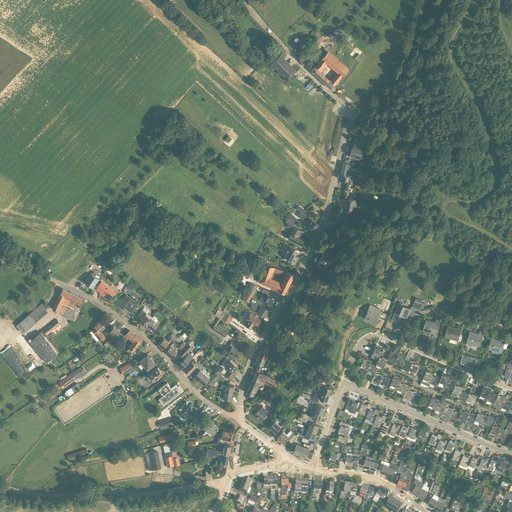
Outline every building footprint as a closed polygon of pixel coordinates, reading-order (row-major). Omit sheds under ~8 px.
[(314,38),(319,33),(315,29),(310,34),(314,38)] [(319,55),(322,58),(311,71),(331,89),(348,69),(327,51),(324,49),(319,55)] [(295,70),(281,55),(271,63),(286,79),(295,70)] [(369,147),(372,133),(374,128),(370,127),(367,135),(362,134),(359,144),(369,147)] [(357,149),(358,145),(354,144),(353,148),(352,147),(350,155),(354,156),(353,158),(360,160),(363,149),(359,148),(359,149),(357,149)] [(341,174),(353,177),(353,174),(355,169),(353,169),(351,173),(348,173),(351,161),(347,160),(346,163),(343,163),(341,174)] [(352,179),(353,177),(341,174),(340,179),(344,180),(343,183),(347,184),(345,190),(352,192),(353,188),(351,187),(353,179),(352,179)] [(268,203),(273,198),(265,191),(261,196),(268,203)] [(355,207),(357,201),(348,199),(345,213),(349,214),(351,206),(355,207)] [(315,230),(317,227),(316,227),(318,223),(307,216),(308,215),(304,213),(306,211),(297,205),(295,209),(300,212),(299,215),(304,218),(303,219),(309,223),(307,226),(315,230)] [(111,231),(103,225),(101,229),(109,234),(111,231)] [(344,242),(349,230),(342,226),(336,239),(344,242)] [(302,236),(304,232),(294,228),(293,229),(289,239),(294,242),(301,245),(304,240),(300,238),(302,236)] [(294,265),(298,257),(294,255),(296,253),(292,251),(293,249),(284,244),(281,250),(286,253),(284,256),(288,258),(287,259),(291,261),(290,263),(294,265)] [(325,270),(331,257),(323,254),(317,266),(325,270)] [(294,275),(265,264),(259,282),(285,293),(294,275)] [(93,287),(99,279),(91,273),(87,277),(84,282),(93,287)] [(395,279),(389,275),(386,278),(392,283),(395,279)] [(326,288),(328,283),(317,278),(313,285),(312,284),(309,289),(318,293),(321,286),(326,288)] [(113,295),(115,292),(101,282),(97,289),(108,297),(111,294),(113,295)] [(248,290),(254,293),(258,286),(251,283),(247,290),(248,290)] [(48,298),(51,291),(44,289),(41,295),(48,298)] [(82,298),(63,289),(61,293),(60,293),(53,309),(63,313),(62,316),(71,320),(75,311),(66,307),(69,302),(78,307),(82,298)] [(271,305),(275,298),(268,295),(269,292),(263,289),(261,291),(265,294),(264,296),(266,298),(264,301),(271,305)] [(249,303),(254,293),(248,290),(247,290),(242,299),(249,303)] [(136,304),(129,299),(130,297),(126,295),(123,300),(120,298),(116,303),(123,308),(123,307),(130,313),(136,304)] [(265,316),(268,310),(262,306),(263,303),(252,297),(250,300),(256,303),(255,305),(255,308),(259,309),(257,312),(265,316)] [(314,304),(315,302),(312,301),(305,297),(301,305),(300,305),(297,311),(303,314),(306,308),(308,309),(311,303),(314,304)] [(423,307),(424,305),(415,301),(413,307),(419,309),(423,307)] [(45,302),(16,324),(22,332),(49,312),(46,309),(48,307),(45,302)] [(397,321),(398,319),(402,321),(404,315),(407,317),(411,309),(403,305),(403,304),(403,303),(400,302),(399,302),(398,303),(393,317),(392,319),(397,321)] [(375,323),(380,311),(381,309),(371,304),(365,318),(375,323)] [(146,326),(152,319),(145,314),(146,313),(142,310),(138,316),(141,318),(139,321),(146,326)] [(221,315),(230,320),(232,317),(222,312),(221,315)] [(256,326),(260,320),(250,313),(246,320),(248,321),(245,325),(250,329),(253,324),(256,326)] [(228,323),(230,320),(221,315),(219,318),(228,323)] [(44,337),(60,324),(56,319),(41,332),(40,332),(29,341),(45,362),(57,352),(44,337)] [(152,319),(146,326),(153,331),(158,324),(152,319)] [(437,333),(440,320),(436,319),(435,323),(434,323),(434,322),(426,319),(423,331),(433,333),(432,337),(437,338),(438,333),(437,333)] [(100,341),(105,337),(102,334),(105,332),(102,329),(105,326),(99,321),(95,327),(92,331),(96,334),(95,335),(100,341)] [(292,325),(288,322),(286,325),(287,326),(284,329),(290,334),(292,331),(295,333),(301,327),(295,322),(292,325)] [(225,337),(227,334),(214,325),(212,328),(225,337)] [(458,340),(462,326),(458,325),(457,329),(455,329),(456,328),(448,326),(445,337),(458,340)] [(116,336),(120,331),(113,326),(110,331),(116,336)] [(247,336),(236,328),(234,332),(236,334),(237,333),(237,334),(235,337),(243,342),(247,336)] [(142,339),(129,330),(121,339),(123,341),(128,336),(134,341),(129,348),(127,351),(131,354),(133,351),(134,351),(142,339)] [(482,337),(484,332),(480,331),(479,335),(477,335),(477,334),(470,332),(468,337),(467,336),(465,342),(467,342),(467,343),(480,346),(481,341),(482,341),(482,340),(482,339),(483,338),(482,337)] [(202,337),(196,332),(193,336),(199,341),(202,337)] [(177,337),(173,333),(166,340),(164,338),(158,344),(163,348),(168,342),(169,343),(172,340),(173,342),(178,337),(177,337)] [(118,340),(115,337),(114,338),(112,337),(111,338),(104,344),(106,348),(114,342),(118,340)] [(178,337),(173,342),(164,351),(169,356),(169,355),(172,358),(176,354),(177,352),(178,350),(175,348),(175,349),(174,348),(176,345),(177,346),(177,347),(180,349),(186,343),(183,340),(182,341),(178,337)] [(501,352),(505,338),(502,337),(500,341),(499,341),(499,340),(491,338),(488,349),(492,350),(491,352),(498,354),(498,352),(501,352)] [(236,357),(240,350),(236,348),(237,345),(232,342),(228,347),(230,348),(228,352),(230,353),(228,355),(233,358),(234,356),(236,357)] [(188,353),(193,347),(189,344),(179,354),(182,357),(187,352),(188,353)] [(379,358),(381,353),(383,349),(376,345),(371,356),(376,358),(377,357),(379,358)] [(265,356),(269,358),(267,356),(270,351),(263,347),(258,356),(264,359),(265,356)] [(395,361),(399,352),(392,349),(388,357),(387,359),(392,362),(393,360),(395,361)] [(403,365),(406,358),(407,355),(399,352),(395,361),(395,363),(400,365),(400,363),(403,365)] [(384,366),(386,363),(387,359),(388,357),(383,355),(384,354),(381,353),(379,358),(379,359),(377,364),(379,365),(381,366),(382,364),(384,366)] [(475,364),(477,360),(477,358),(463,354),(461,360),(469,362),(468,363),(474,366),(475,364)] [(148,355),(142,359),(144,361),(143,362),(146,366),(147,366),(149,368),(154,364),(154,363),(155,363),(150,357),(149,357),(148,355)] [(182,368),(192,357),(191,355),(188,359),(185,357),(178,364),(182,368)] [(267,360),(269,358),(265,356),(264,359),(258,356),(255,362),(262,365),(264,360),(267,362),(267,360)] [(371,362),(372,360),(367,358),(367,357),(365,356),(360,368),(365,370),(366,368),(368,369),(371,362)] [(409,370),(413,360),(413,361),(406,358),(403,365),(401,369),(406,371),(406,369),(409,370)] [(191,374),(197,367),(196,367),(199,364),(194,359),(184,370),(188,374),(189,373),(191,374)] [(199,380),(205,374),(202,371),(203,369),(205,368),(203,366),(207,361),(205,359),(202,362),(195,370),(197,372),(194,376),(199,380)] [(229,369),(227,371),(233,377),(236,374),(233,372),(238,366),(230,360),(225,366),(229,369)] [(413,360),(409,370),(408,372),(413,374),(414,373),(416,374),(420,365),(415,362),(416,361),(413,360)] [(124,374),(134,367),(131,362),(120,368),(124,374)] [(377,364),(371,362),(368,369),(367,372),(372,374),(372,373),(375,374),(376,371),(379,365),(377,364)] [(302,363),(293,368),(296,372),(305,368),(302,363)] [(67,377),(67,376),(62,380),(58,382),(61,386),(69,380),(70,381),(75,378),(76,379),(86,371),(82,366),(67,377)] [(150,383),(162,374),(157,367),(145,376),(150,383)] [(432,378),(434,373),(434,372),(427,369),(425,375),(432,378)] [(227,371),(224,374),(231,380),(233,377),(227,371)] [(260,380),(262,374),(256,371),(252,380),(257,383),(258,379),(260,380)] [(379,384),(383,375),(378,373),(378,372),(376,371),(375,374),(371,382),(376,384),(377,383),(379,384)] [(439,381),(443,373),(442,373),(441,377),(436,375),(436,374),(434,373),(432,378),(439,381)] [(447,385),(450,376),(443,373),(439,381),(438,383),(444,385),(444,384),(447,385)] [(205,374),(199,380),(203,385),(210,378),(205,374)] [(257,383),(252,380),(247,392),(252,394),(254,390),(255,391),(258,383),(261,384),(262,381),(264,381),(273,386),(277,383),(268,377),(262,374),(260,380),(258,379),(257,383)] [(383,375),(379,384),(378,385),(383,388),(384,386),(387,387),(391,378),(383,375)] [(439,381),(432,378),(425,375),(421,383),(433,388),(434,387),(437,388),(438,383),(439,381)] [(454,388),(457,382),(457,381),(458,379),(453,377),(453,376),(451,375),(450,376),(447,385),(446,387),(451,389),(452,387),(454,388)] [(398,389),(401,381),(401,380),(396,378),(397,377),(394,376),(389,387),(395,389),(395,388),(398,389)] [(404,393),(407,388),(408,384),(401,381),(398,389),(396,391),(402,394),(402,392),(404,393)] [(70,395),(81,386),(77,382),(67,390),(70,395)] [(170,398),(179,392),(174,385),(170,387),(167,382),(157,389),(161,394),(162,393),(167,400),(169,398),(170,398)] [(459,396),(462,390),(463,387),(458,385),(459,383),(457,382),(454,388),(451,394),(457,396),(457,395),(459,396)] [(317,390),(329,394),(331,388),(324,386),(319,384),(317,390)] [(487,399),(491,391),(492,390),(486,388),(487,387),(484,386),(479,397),(484,399),(485,398),(487,399)] [(410,401),(414,392),(409,389),(407,388),(404,393),(402,399),(407,401),(408,400),(410,401)] [(329,394),(317,390),(316,390),(314,397),(310,395),(309,398),(318,402),(319,398),(327,401),(329,394)] [(465,402),(470,391),(469,393),(462,390),(459,396),(458,400),(463,402),(463,401),(465,402)] [(118,406),(119,407),(121,406),(122,406),(123,405),(124,405),(125,404),(126,403),(126,401),(127,400),(127,399),(127,398),(126,396),(126,395),(125,394),(124,393),(123,392),(122,392),(121,392),(120,391),(118,391),(117,392),(116,392),(115,393),(114,394),(113,395),(112,396),(112,397),(112,398),(112,400),(112,401),(112,402),(113,403),(114,404),(115,405),(116,406),(117,406),(118,406)] [(470,391),(465,402),(470,404),(471,403),(473,404),(478,395),(470,391)] [(494,404),(498,394),(491,391),(487,399),(486,401),(491,404),(492,403),(494,404)] [(414,392),(410,401),(409,402),(414,404),(415,403),(418,404),(421,395),(414,392)] [(504,401),(506,398),(506,397),(506,396),(501,394),(501,393),(499,392),(498,394),(494,404),(499,406),(499,405),(502,405),(502,406),(504,401)] [(436,409),(440,400),(432,396),(428,407),(433,409),(433,408),(436,409)] [(310,409),(314,411),(322,414),(325,407),(317,404),(318,402),(309,398),(308,401),(313,403),(310,409)] [(508,412),(511,402),(511,400),(506,398),(504,401),(502,406),(502,405),(500,408),(508,412)] [(359,412),(362,403),(359,402),(358,403),(353,401),(353,402),(349,400),(344,411),(348,413),(349,410),(358,414),(359,412)] [(442,413),(446,406),(447,404),(441,402),(442,401),(440,400),(436,409),(434,411),(440,414),(440,412),(442,413)] [(190,405),(186,403),(181,410),(187,415),(189,412),(192,414),(194,411),(195,412),(197,410),(196,409),(194,407),(194,406),(192,403),(191,404),(190,405)] [(370,408),(370,409),(372,405),(368,403),(367,405),(362,403),(359,412),(367,415),(370,408)] [(449,418),(454,409),(446,406),(442,413),(441,416),(446,418),(447,417),(449,418)] [(267,412),(261,407),(259,409),(254,414),(261,420),(265,414),(267,412)] [(375,411),(370,409),(370,408),(367,415),(366,417),(374,421),(377,414),(379,411),(375,409),(375,411)] [(457,420),(461,412),(454,409),(449,418),(449,419),(454,421),(454,420),(457,421),(457,420)] [(465,422),(469,412),(462,409),(461,412),(457,420),(462,422),(463,420),(465,422)] [(474,422),(478,414),(472,412),(472,411),(470,410),(469,412),(465,422),(470,424),(471,422),(473,423),(474,422)] [(320,420),(322,414),(314,411),(312,417),(320,420)] [(482,424),(486,415),(479,412),(478,414),(474,422),(479,424),(479,423),(482,424)] [(382,417),(377,414),(374,421),(372,426),(375,427),(376,426),(378,427),(378,429),(381,430),(381,429),(384,423),(386,416),(383,415),(382,417)] [(486,415),(482,424),(487,426),(487,425),(490,426),(494,417),(487,414),(486,415)] [(161,429),(173,425),(171,418),(159,422),(161,429)] [(218,428),(211,422),(212,421),(208,418),(202,427),(205,430),(208,427),(215,432),(218,428)] [(339,430),(348,434),(351,425),(341,420),(339,424),(341,424),(339,430)] [(275,432),(280,426),(275,421),(269,427),(275,432)] [(307,429),(316,432),(318,426),(310,423),(307,429)] [(384,423),(381,429),(381,430),(380,432),(388,435),(389,433),(393,424),(393,425),(389,423),(389,425),(384,423)] [(497,437),(501,427),(496,425),(496,424),(494,423),(491,429),(489,435),(494,437),(494,436),(497,437)] [(397,436),(398,434),(402,426),(399,424),(398,426),(393,424),(389,433),(397,436)] [(408,435),(411,427),(408,426),(407,427),(402,425),(402,426),(398,434),(407,438),(408,435)] [(417,439),(418,437),(421,428),(421,429),(418,427),(417,429),(412,427),(411,427),(408,435),(417,439)] [(508,431),(506,430),(503,428),(504,428),(501,427),(497,437),(496,438),(501,440),(502,439),(504,440),(508,431)] [(421,428),(418,437),(423,439),(421,442),(424,443),(426,440),(431,430),(427,428),(426,430),(421,428)] [(313,438),(316,432),(307,429),(306,432),(303,431),(302,434),(297,432),(296,435),(298,436),(302,438),(302,437),(308,440),(309,437),(313,438)] [(227,444),(228,440),(232,441),(234,432),(223,430),(222,436),(221,439),(225,440),(224,444),(227,444)] [(350,434),(348,434),(339,430),(338,433),(340,434),(338,439),(346,443),(350,434)] [(288,440),(294,434),(292,432),(288,436),(283,431),(277,437),(283,442),(286,439),(288,440)] [(160,444),(179,438),(178,433),(156,438),(154,434),(117,447),(120,454),(158,440),(160,444)] [(437,445),(442,435),(438,433),(438,435),(433,433),(429,442),(437,445)] [(298,436),(296,435),(294,434),(288,440),(291,443),(298,436)] [(446,449),(450,440),(449,440),(449,441),(446,439),(445,441),(440,439),(442,435),(437,445),(436,448),(445,452),(446,449)] [(307,443),(308,440),(302,437),(302,438),(301,441),(304,442),(302,446),(299,454),(306,457),(311,444),(307,443)] [(454,453),(456,449),(456,448),(459,442),(455,441),(454,442),(450,440),(446,449),(450,451),(449,456),(452,457),(454,453)] [(223,448),(222,452),(229,453),(231,446),(223,444),(219,444),(219,447),(223,448)] [(299,454),(302,446),(296,444),(293,452),(299,454)] [(171,451),(172,451),(171,446),(164,448),(165,457),(167,467),(174,466),(172,459),(172,456),(171,451)] [(69,461),(88,454),(87,449),(67,455),(69,461)] [(219,451),(218,451),(217,451),(207,449),(206,456),(212,457),(213,455),(218,456),(219,451)] [(461,461),(464,454),(465,450),(462,449),(461,451),(456,449),(454,453),(452,457),(460,461),(461,461)] [(149,470),(150,470),(161,468),(157,451),(146,453),(149,470)] [(339,459),(341,453),(338,452),(337,454),(331,452),(329,460),(335,462),(336,458),(339,459)] [(227,464),(229,456),(220,454),(219,461),(220,461),(219,467),(213,466),(213,467),(209,466),(208,472),(212,473),(212,471),(225,473),(226,469),(223,468),(224,464),(227,464)] [(468,467),(469,465),(473,456),(472,456),(469,455),(468,456),(464,454),(461,461),(460,461),(460,463),(468,467)] [(172,459),(174,466),(180,465),(178,457),(177,455),(172,456),(172,459)] [(479,466),(482,457),(482,458),(478,456),(478,458),(473,456),(469,465),(475,467),(473,471),(476,472),(477,468),(478,468),(479,466)] [(487,470),(488,467),(492,458),(491,459),(488,457),(487,459),(482,457),(479,466),(487,470)] [(369,468),(372,460),(365,458),(363,466),(369,468)] [(497,468),(501,460),(497,459),(497,460),(492,458),(488,467),(493,469),(492,472),(495,473),(497,468)] [(399,467),(402,460),(399,459),(396,465),(391,463),(386,474),(392,476),(395,469),(396,466),(399,467)] [(372,460),(369,468),(376,470),(378,462),(372,460)] [(406,475),(407,471),(403,468),(406,461),(402,460),(399,467),(398,471),(402,473),(396,484),(402,487),(407,476),(406,475)] [(501,460),(497,468),(506,472),(510,462),(507,460),(506,462),(501,460)] [(391,463),(385,461),(384,461),(380,471),(386,474),(391,463)] [(407,476),(402,487),(407,489),(412,480),(413,478),(412,478),(414,473),(408,470),(408,471),(407,471),(406,475),(407,476)] [(422,488),(424,485),(418,481),(419,478),(417,477),(414,481),(417,483),(411,492),(417,495),(422,488)] [(241,485),(249,488),(251,482),(244,479),(241,485)] [(270,487),(270,479),(264,479),(264,483),(261,483),(261,491),(260,495),(263,495),(264,491),(264,490),(270,490),(270,487)] [(291,488),(291,484),(288,484),(288,479),(281,479),(281,489),(281,492),(281,497),(286,497),(285,486),(288,486),(288,489),(291,488)] [(301,494),(302,481),(295,481),(295,483),(291,484),(291,488),(291,489),(291,498),(299,499),(299,497),(300,497),(301,494)] [(302,481),(301,494),(307,494),(309,482),(302,481)] [(320,495),(322,484),(314,483),(313,494),(320,495)] [(422,488),(417,495),(424,499),(428,491),(429,486),(424,483),(424,485),(422,488)] [(246,494),(249,488),(241,485),(239,491),(246,494)] [(332,497),(332,495),(333,486),(326,485),(325,496),(332,497)] [(365,497),(368,490),(362,488),(360,496),(365,497)] [(387,498),(389,494),(379,489),(377,494),(373,502),(376,504),(379,498),(385,501),(386,498),(387,498)] [(368,490),(365,497),(371,499),(374,491),(368,490)] [(447,495),(446,499),(444,498),(444,499),(443,499),(440,497),(434,507),(441,511),(444,505),(446,506),(451,497),(447,495)] [(453,509),(459,497),(452,495),(447,506),(453,509)] [(243,500),(236,497),(233,502),(236,504),(234,507),(238,509),(240,506),(244,507),(247,501),(244,499),(243,500)] [(261,511),(263,510),(264,509),(260,507),(262,504),(261,504),(263,500),(260,497),(258,500),(256,502),(255,505),(252,508),(255,510),(253,511),(261,511)] [(434,507),(440,497),(438,501),(431,497),(428,503),(434,507)] [(393,508),(396,503),(390,499),(385,506),(391,510),(393,508)] [(272,511),(275,508),(278,504),(275,503),(269,511),(272,511)] [(393,508),(391,510),(394,511),(398,511),(402,507),(396,503),(393,508)]
